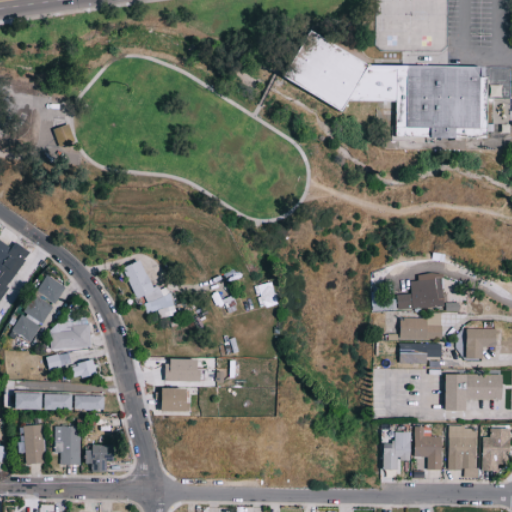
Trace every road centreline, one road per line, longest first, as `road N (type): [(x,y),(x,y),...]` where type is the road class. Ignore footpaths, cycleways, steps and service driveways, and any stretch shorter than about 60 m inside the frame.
road 1 (residential): [(0,489),(511,496)]
road 2 (residential): [(156,490),(122,342),(101,297),(0,209)]
